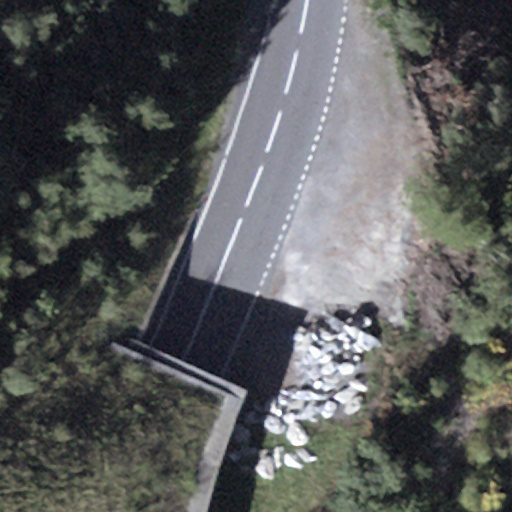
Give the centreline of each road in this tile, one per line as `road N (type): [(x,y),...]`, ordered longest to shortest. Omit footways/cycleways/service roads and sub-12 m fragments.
road 1 (primary): [(189,354),(310,0)]
road 2 (primary): [(189,354),(126,511)]
